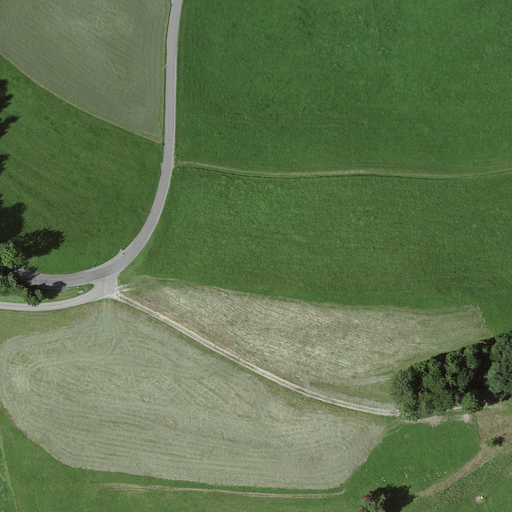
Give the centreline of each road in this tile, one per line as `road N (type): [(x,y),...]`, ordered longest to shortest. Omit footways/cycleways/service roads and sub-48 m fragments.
road 1 (track): [(105,287),(308,395),(418,414),(511,396)]
road 2 (unclassified): [(178,0),(159,205),(138,246),(105,272)]
road 3 (unclassified): [(105,272),(99,294),(80,301),(0,305)]
